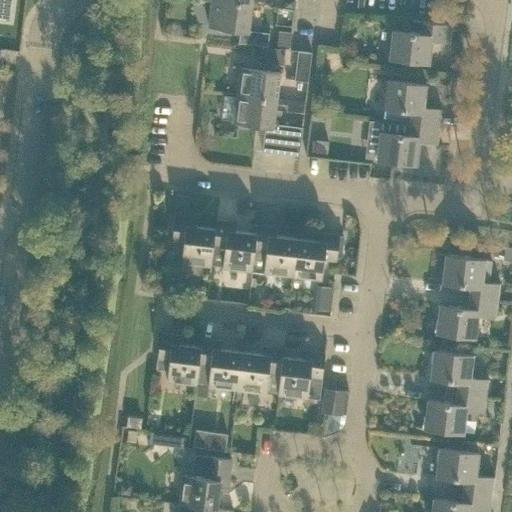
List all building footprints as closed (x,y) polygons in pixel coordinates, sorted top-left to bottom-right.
[(240,30),(239,42),(267,46),(269,33),(249,30),(252,4),(220,0),(211,0),(208,26),(240,30)] [(294,9),(294,0),(286,0),(284,2),(283,7),(294,9)] [(393,30),(390,57),(430,63),(432,40),(449,42),(451,25),(422,21),(421,33),(393,30)] [(276,46),(289,48),(290,33),(278,31),(276,46)] [(259,63),(283,66),(285,50),(261,46),(259,63)] [(311,52),(298,51),(294,80),(308,81),(311,52)] [(240,68),(236,95),(277,100),(280,73),(240,68)] [(412,111),(410,123),(439,127),(441,109),(423,106),(426,85),(387,80),(383,108),(412,111)] [(299,156),(302,127),(274,124),(277,100),(236,95),(233,122),(265,125),(262,151),(299,156)] [(380,132),(377,160),(416,165),(419,142),(437,144),(439,127),(410,123),(408,135),(380,132)] [(328,138),(313,136),(311,155),(327,156),(328,138)] [(184,242),(182,263),(211,267),(214,246),(216,229),(214,229),(194,226),(195,218),(175,215),(172,241),(184,242)] [(216,229),(214,246),(225,247),(222,268),(252,272),(257,233),(256,233),(235,231),(236,223),(216,221),(214,229),(216,229)] [(252,272),(264,273),(292,276),(297,238),(276,236),(277,228),(257,225),(256,233),(257,233),(252,272)] [(292,276),(322,280),(324,259),(336,261),(340,235),(320,233),(319,241),(297,238),(292,276)] [(503,260),(511,261),(511,247),(505,247),(503,260)] [(469,297),(498,300),(500,284),(482,281),(483,279),(489,280),(492,261),(485,260),(485,259),(446,255),(442,282),(470,286),(469,297)] [(205,289),(183,287),(182,293),(182,295),(204,298),(204,296),(205,289)] [(436,332),(475,337),(478,315),(496,317),(498,300),(469,297),(468,308),(439,305),(436,332)] [(167,381),(197,385),(199,364),(201,347),(200,347),(179,344),(180,336),(160,334),(157,359),(156,369),(168,370),(167,381)] [(200,347),(201,347),(199,364),(210,365),(208,386),(233,389),(232,401),(236,401),(242,351),(220,349),(221,341),(201,339),(200,347)] [(242,351),(236,401),(239,401),(241,390),(267,393),(269,372),(280,374),(282,356),(283,357),(284,348),(264,346),(263,354),(242,351)] [(280,374),(278,394),(308,398),(319,399),(322,379),(325,353),(304,351),(303,359),(283,357),(282,356),(280,374)] [(457,393),(486,397),(488,380),(470,378),(473,355),(434,351),(430,379),(458,382),(457,393)] [(199,364),(197,385),(208,386),(210,365),(199,364)] [(269,372),(267,393),(278,394),(280,374),(269,372)] [(343,415),(346,391),(324,388),(321,413),(343,415)] [(424,428),(464,433),(466,412),(484,414),(486,397),(457,393),(455,405),(427,401),(424,428)] [(126,427),(140,428),(141,418),(128,417),(126,427)] [(128,430),(128,432),(127,441),(136,442),(136,433),(137,431),(128,430)] [(195,430),(193,446),(201,447),(202,431),(195,430)] [(185,437),(151,433),(149,444),(184,448),(185,437)] [(463,490),(490,493),(493,477),(476,475),(479,453),(439,448),(436,476),(464,479),(463,490)] [(200,507),(217,508),(218,508),(220,486),(228,487),(232,458),(194,454),(192,475),(183,475),(179,504),(200,507)] [(130,495),(131,485),(121,484),(120,494),(130,495)] [(431,511),(471,511),(472,509),(488,510),(490,493),(463,490),(462,501),(433,498),(431,511)]
